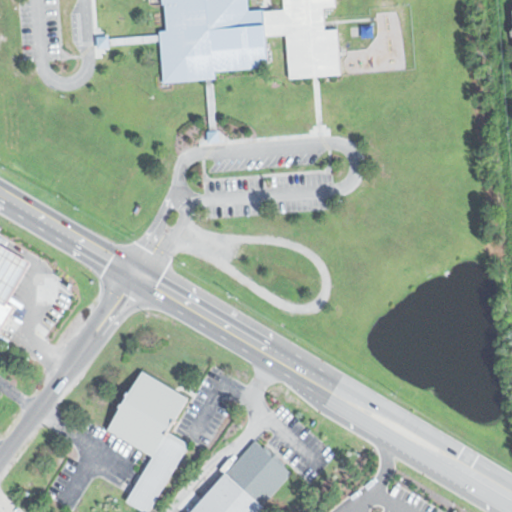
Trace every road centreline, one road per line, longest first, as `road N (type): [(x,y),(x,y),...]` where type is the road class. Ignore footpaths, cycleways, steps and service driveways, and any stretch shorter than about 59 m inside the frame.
road 1 (secondary): [(288,361),(511,495)]
road 2 (residential): [(0,457),(140,273)]
road 3 (secondary): [(140,273),(288,361)]
road 4 (secondary): [(0,194),(140,273)]
